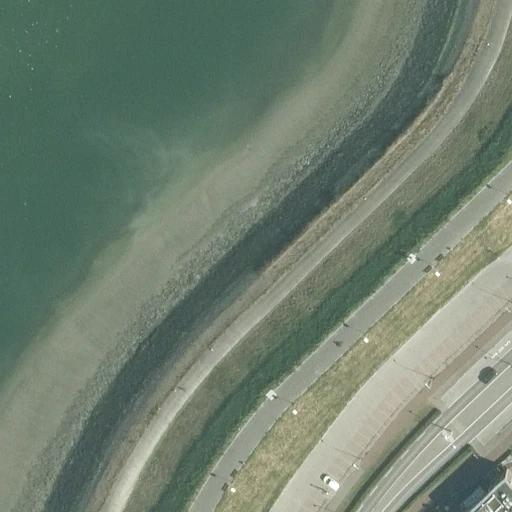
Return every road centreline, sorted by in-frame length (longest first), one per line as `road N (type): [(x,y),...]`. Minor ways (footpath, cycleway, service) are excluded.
road 1 (secondary): [(511,354),(437,425),(379,511)]
road 2 (secondary): [(386,511),(511,393)]
